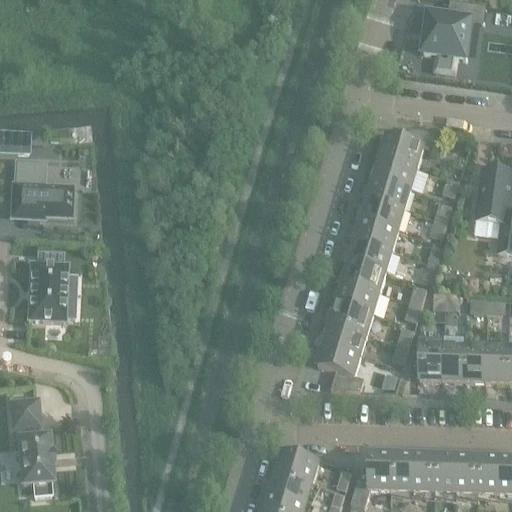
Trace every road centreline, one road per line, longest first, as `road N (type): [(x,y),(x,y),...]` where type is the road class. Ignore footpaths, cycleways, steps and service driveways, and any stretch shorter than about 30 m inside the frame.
road 1 (residential): [(355,95),(255,432)]
road 2 (residential): [(511,441),(255,432)]
road 3 (residential): [(0,353),(77,370),(93,389),(104,511)]
road 4 (residential): [(511,119),(355,95)]
